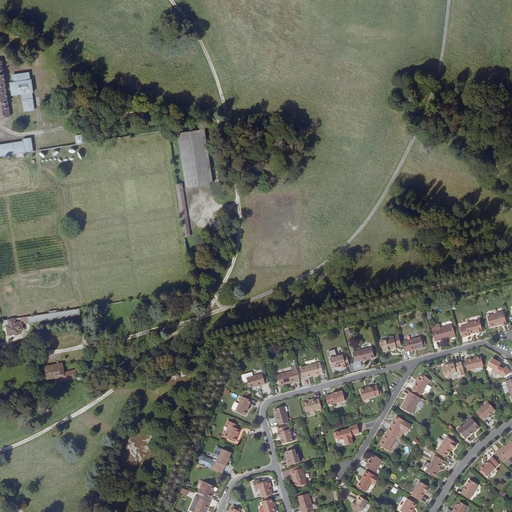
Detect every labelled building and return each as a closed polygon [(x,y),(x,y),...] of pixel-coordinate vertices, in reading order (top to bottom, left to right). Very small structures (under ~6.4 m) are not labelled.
[(0,103),(2,118),(15,116),(6,61),(0,62),(0,103)] [(37,79),(34,79),(33,73),(16,75),(17,82),(16,82),(18,94),(26,93),(29,111),(39,109),(36,92),(39,91),(37,79)] [(186,184),(213,179),(205,131),(178,136),(186,184)] [(80,135),(81,145),(95,142),(95,139),(91,139),(90,134),(80,135)] [(14,152),(14,156),(38,152),(37,146),(36,138),(27,140),(27,142),(16,143),(17,151),(14,152)] [(213,179),(186,184),(187,190),(214,185),(213,179)] [(177,186),(186,239),(192,237),(184,185),(177,186)] [(84,310),(33,319),(34,324),(85,317),(84,310)] [(488,316),(491,326),(502,323),(503,325),(507,324),(504,311),(488,316)] [(22,326),(21,320),(14,321),(15,329),(13,329),(15,336),(25,334),(25,331),(28,331),(27,325),(22,326)] [(431,323),(433,329),(441,327),(439,320),(431,323)] [(462,327),(464,336),(471,335),(470,333),(477,331),(477,332),(483,331),(479,320),(468,323),(468,325),(462,327)] [(433,329),(436,340),(456,335),(453,324),(441,327),(433,329)] [(382,345),(383,350),(396,347),(396,345),(401,344),(398,333),(385,337),(385,338),(379,340),(381,345),(382,345)] [(421,335),(404,340),(406,349),(418,346),(418,347),(424,345),(421,335)] [(352,350),(354,359),(361,357),(361,359),(374,355),(371,345),(352,350)] [(346,352),(330,355),(332,365),(338,363),(338,365),(341,364),(342,365),(345,364),(345,363),(349,362),(346,352)] [(464,360),(466,369),(483,365),(480,356),(464,360)] [(505,377),(511,373),(511,372),(508,366),(505,368),(501,366),(502,363),(493,358),(488,366),(493,369),(492,371),(498,375),(500,374),(502,379),(505,377)] [(300,365),(302,375),(322,370),(320,359),(300,365)] [(441,366),(443,375),(450,373),(455,372),(455,371),(462,369),(460,361),(453,363),(449,364),(449,363),(445,364),(445,365),(441,366)] [(81,369),(69,372),(68,365),(51,369),(54,380),(61,378),(62,382),(82,377),(81,369)] [(291,368),(276,372),(279,383),(300,377),(297,367),(291,368)] [(265,380),(262,370),(249,374),(251,383),(256,382),(258,381),(259,382),(265,380)] [(417,377),(413,383),(410,389),(410,390),(418,395),(425,382),(427,380),(420,374),(417,377)] [(360,389),(362,398),(379,394),(376,385),(372,386),(372,385),(363,387),(363,388),(360,389)] [(325,395),(327,404),(344,400),(342,390),(331,393),(331,394),(325,395)] [(409,414),(419,398),(416,397),(409,393),(407,391),(405,395),(406,395),(399,408),(409,414)] [(245,414),(251,398),(242,394),(236,410),(245,414)] [(301,401),(303,411),(319,407),(317,398),(313,400),(313,399),(301,401)] [(487,402),(475,414),(481,420),(484,418),(485,418),(494,410),(487,402)] [(273,412),(275,420),(287,417),(283,405),(273,408),(274,412),(273,412)] [(402,430),(404,431),(408,424),(404,422),(404,421),(395,416),(388,428),(390,430),(389,433),(398,438),(402,430)] [(461,426),(457,429),(465,438),(474,431),(475,431),(479,427),(471,418),(462,427),(461,426)] [(235,426),(237,423),(228,419),(226,422),(229,424),(224,436),(234,441),(239,429),(235,426)] [(351,426),(334,430),(335,436),(338,435),(338,438),(344,436),(345,442),(353,440),(352,434),(353,434),(352,431),(359,430),(358,422),(351,424),(351,426)] [(281,442),(291,439),(288,427),(287,428),(286,424),(275,427),(276,430),(275,431),(276,435),(277,434),(278,434),(279,437),(281,442)] [(396,437),(386,431),(377,445),(387,451),(396,437)] [(446,436),(435,452),(443,458),(450,448),(452,450),(456,444),(446,436)] [(494,453),(502,462),(511,453),(511,443),(510,442),(498,452),(497,451),(494,453)] [(294,447),(285,449),(286,455),(287,456),(285,457),(287,463),(299,460),(296,452),(295,452),(294,447)] [(230,452),(222,448),(216,461),(214,460),(212,465),(221,469),(223,465),(224,465),(230,452)] [(212,465),(214,460),(200,455),(197,463),(211,468),(212,465)] [(370,456),(364,467),(373,473),(379,461),(370,456)] [(433,456),(424,472),(433,477),(442,461),(433,456)] [(484,464),(482,466),(481,466),(480,467),(480,468),(479,469),(480,470),(486,476),(496,467),(489,459),(484,464)] [(301,466),(290,469),(291,473),(292,473),(294,480),(295,485),(305,482),(301,466)] [(362,477),(357,485),(365,490),(370,481),(375,484),(378,478),(365,470),(361,476),(362,477)] [(261,497),(271,494),(269,488),(267,480),(264,481),(259,482),(258,479),(251,481),(254,489),(258,488),(261,497)] [(468,479),(460,493),(468,498),(477,484),(468,479)] [(202,481),(197,492),(210,498),(211,494),(210,493),(213,486),(202,481)] [(418,481),(412,492),(421,497),(424,493),(425,490),(426,491),(428,487),(418,481)] [(295,494),(299,511),(301,511),(311,509),(307,492),(295,494)] [(350,503),(353,511),(361,509),(367,500),(358,495),(355,500),(356,501),(355,502),(350,503)] [(204,511),(209,501),(199,497),(193,511),(192,511),(204,511)] [(271,498),(261,500),(263,511),(273,511),(275,511),(271,498)] [(406,498),(399,511),(401,511),(408,511),(409,511),(411,511),(415,504),(406,498)] [(452,511),(451,511),(462,511),(465,506),(458,502),(455,508),(453,507),(451,511),(452,511)]
